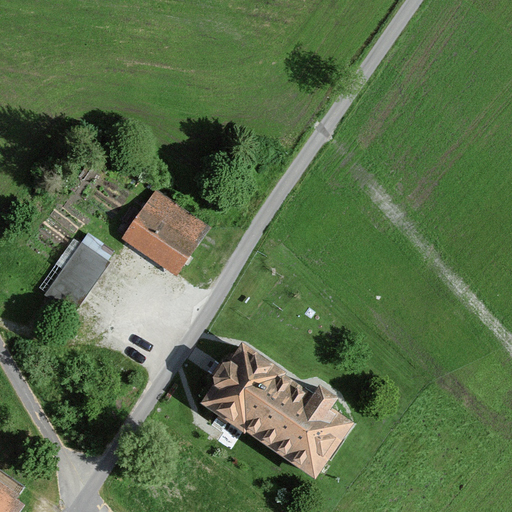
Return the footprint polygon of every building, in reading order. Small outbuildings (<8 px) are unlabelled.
[(210,140),(224,122),(178,88),(164,106),(210,140)] [(179,276),(209,225),(157,194),(126,244),(179,276)] [(40,286),(76,311),(114,253),(78,229),(40,286)] [(319,480),(357,423),(246,349),(208,405),(319,480)] [(0,511),(22,511),(28,503),(0,484),(0,511)]
